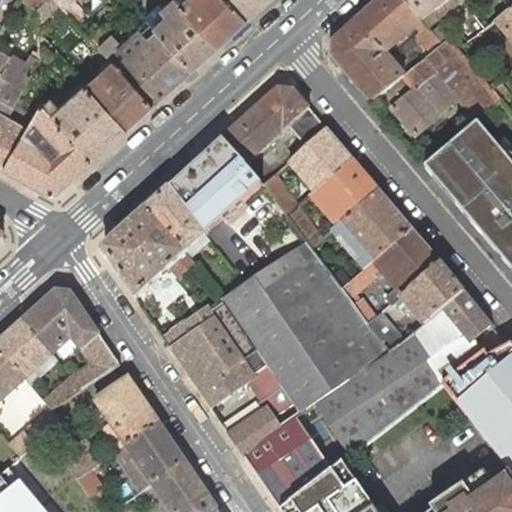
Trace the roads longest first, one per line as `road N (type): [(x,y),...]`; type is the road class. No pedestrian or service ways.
road 1 (residential): [(511,305),(283,35)]
road 2 (residential): [(251,511),(59,238)]
road 3 (secondary): [(59,238),(283,35)]
